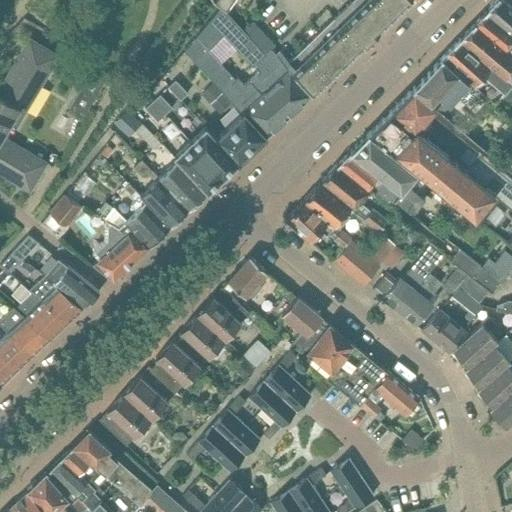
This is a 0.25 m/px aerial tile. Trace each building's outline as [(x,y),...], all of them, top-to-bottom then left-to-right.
[(214,0),(221,5),(226,11),(227,9),(233,0),(214,0)] [(350,2),(377,31),(378,32),(379,31),(379,30),(410,0),(352,0),(351,1),(350,2)] [(496,0),(485,12),(483,14),(511,37),(511,36),(511,8),(501,0),(496,0)] [(346,27),(364,45),(371,38),(377,31),(350,2),(343,9),(336,16),(343,23),(346,26),(346,27)] [(252,21),(243,29),(226,11),(221,5),(184,51),(240,112),(263,138),(311,94),(275,54),(276,53),(272,48),(275,45),(252,21)] [(483,14),(473,25),(511,57),(511,58),(511,37),(483,14)] [(275,54),(311,94),(362,46),(363,47),(364,45),(346,27),(346,26),(343,23),(336,16),(334,17),(335,17),(289,61),(279,50),(276,53),(275,54)] [(473,25),(459,40),(507,79),(511,73),(511,58),(511,57),(473,25)] [(0,173),(30,191),(47,162),(2,136),(11,122),(17,125),(59,55),(30,38),(0,87),(0,173)] [(450,49),(441,58),(468,80),(476,88),(490,72),(498,79),(495,83),(505,91),(511,83),(511,82),(507,79),(459,40),(450,49)] [(441,58),(413,87),(443,112),(457,96),(467,105),(480,91),(476,88),(468,80),(441,58)] [(70,108),(83,117),(104,83),(90,74),(70,108)] [(168,86),(180,99),(187,92),(175,80),(168,86)] [(413,87),(370,131),(474,218),(494,195),(465,170),(465,169),(419,130),(436,109),(442,114),(443,112),(413,87)] [(160,94),(152,101),(164,113),(172,107),(160,94)] [(164,113),(152,101),(145,108),(157,120),(164,113)] [(154,135),(139,119),(133,114),(127,108),(121,114),(146,137),(155,147),(160,142),(154,135)] [(226,125),(214,136),(238,162),(263,138),(240,112),(226,125)] [(145,114),(139,119),(154,135),(160,129),(145,114)] [(440,122),(433,130),(446,141),(453,132),(440,122)] [(205,126),(189,140),(223,176),(238,162),(214,136),(205,126)] [(369,132),(350,151),(401,192),(395,199),(412,213),(424,199),(407,185),(418,173),(369,132)] [(173,155),(178,160),(208,190),(223,176),(189,140),(173,155)] [(106,144),(100,152),(106,158),(113,150),(106,144)] [(350,151),(337,164),(369,190),(367,188),(373,181),(378,186),(375,189),(392,203),(395,199),(401,192),(350,151)] [(465,169),(465,170),(494,195),(511,209),(511,180),(479,153),(478,153),(465,169)] [(155,180),(140,195),(169,226),(188,209),(159,177),(141,159),(133,167),(141,177),(148,177),(150,174),(155,180)] [(173,165),(159,177),(188,209),(208,190),(178,160),(173,165)] [(353,206),(351,209),(353,210),(377,232),(387,220),(373,207),(370,210),(361,202),(370,191),(369,190),(337,164),(337,163),(321,180),(353,206)] [(319,182),(304,199),(334,224),(335,225),(338,227),(353,210),(351,209),(319,182)] [(103,217),(109,222),(148,246),(169,226),(140,195),(130,184),(125,188),(141,205),(126,219),(113,207),(103,217)] [(51,211),(66,224),(81,205),(66,194),(51,211)] [(334,224),(304,199),(286,218),(310,241),(321,229),(326,233),(334,224)] [(148,246),(109,222),(105,225),(105,240),(94,250),(94,254),(98,259),(97,260),(113,278),(148,246)] [(344,248),(333,260),(342,268),(359,249),(349,241),(352,238),(342,230),(334,239),(344,248)] [(38,242),(29,234),(11,253),(21,260),(38,242)] [(383,260),(396,244),(388,237),(372,255),(380,262),(382,259),(383,260)] [(373,288),(400,310),(431,276),(428,273),(444,253),(432,244),(425,252),(424,251),(402,278),(399,276),(396,279),(386,272),(373,288)] [(391,267),(405,252),(396,244),(383,260),(391,267)] [(369,258),(359,249),(342,268),(353,277),(369,258)] [(0,265),(3,268),(2,269),(10,275),(10,274),(10,273),(18,265),(34,275),(36,271),(21,260),(11,253),(0,264),(0,265)] [(483,264),(478,270),(457,253),(451,260),(458,266),(443,284),(454,293),(470,273),(493,292),(503,280),(483,264)] [(228,280),(245,296),(262,277),(267,271),(250,255),(228,280)] [(372,255),(369,258),(353,277),(362,285),(379,265),(377,265),(380,262),(372,255)] [(489,257),(483,264),(503,280),(508,273),(509,273),(508,272),(489,257)] [(43,276),(83,307),(99,292),(58,259),(43,276)] [(0,285),(10,275),(2,269),(0,271),(0,285)] [(32,291),(30,293),(67,322),(83,307),(43,276),(30,290),(32,291)] [(431,276),(400,310),(416,324),(432,304),(430,302),(435,295),(432,293),(440,283),(431,276)] [(460,288),(479,303),(488,291),(469,276),(460,288)] [(275,290),(282,296),(288,289),(280,283),(275,290)] [(213,295),(197,313),(225,338),(250,312),(225,289),(217,298),(213,295)] [(291,302),(296,296),(288,289),(282,296),(291,302)] [(67,322),(30,293),(17,305),(52,336),(67,322)] [(9,331),(7,332),(33,354),(50,338),(0,295),(0,308),(8,316),(1,325),(9,331)] [(322,316),(297,295),(296,296),(291,302),(281,313),(301,330),(295,337),(289,344),(294,347),(302,354),(306,349),(327,322),(321,317),(322,316)] [(496,310),(511,312),(511,301),(497,305),(496,310)] [(422,328),(449,351),(464,332),(437,309),(422,328)] [(471,310),(465,317),(469,321),(475,313),(471,310)] [(184,334),(176,342),(201,365),(225,338),(197,313),(180,331),(184,334)] [(452,348),(468,365),(495,343),(497,341),(488,330),(496,323),(489,316),(452,348)] [(302,354),(325,375),(353,342),(329,322),(328,323),(327,322),(306,349),(302,354)] [(0,354),(17,369),(33,354),(7,332),(1,338),(0,337),(0,354)] [(159,361),(151,370),(175,392),(201,365),(176,342),(173,339),(155,357),(159,361)] [(326,378),(338,387),(367,354),(353,342),(325,375),(327,377),(326,378)] [(465,368),(480,385),(506,363),(510,360),(495,343),(468,365),(465,368)] [(279,363),(264,379),(296,409),(311,393),(285,369),(296,356),(290,351),(279,363)] [(0,380),(2,383),(17,369),(0,354),(0,380)] [(367,354),(338,387),(360,404),(373,416),(381,408),(376,404),(383,395),(404,414),(419,397),(388,370),(367,354)] [(237,371),(245,378),(253,369),(246,362),(237,371)] [(477,388),(492,405),(511,388),(511,369),(506,363),(480,385),(477,388)] [(140,374),(123,393),(151,419),(175,392),(151,370),(143,378),(140,374)] [(296,409),(264,379),(249,396),(275,420),(263,433),(269,438),(296,409)] [(218,397),(222,402),(230,393),(221,386),(217,391),(218,397)] [(511,388),(492,405),(489,408),(506,426),(511,420),(511,388)] [(151,419),(123,393),(98,419),(127,445),(151,419)] [(227,408),(212,424),(245,454),(260,437),(234,413),(245,401),(239,395),(228,408),(227,408)] [(245,454),(212,424),(198,440),(198,441),(186,453),(192,458),(204,446),(230,470),(245,454)] [(89,429),(72,446),(138,506),(140,505),(141,507),(149,497),(166,511),(188,511),(158,485),(153,490),(108,452),(111,449),(89,429)] [(171,437),(180,444),(187,436),(182,432),(176,432),(171,437)] [(106,478),(72,446),(61,457),(89,485),(88,486),(106,505),(106,504),(114,511),(132,511),(138,507),(118,489),(108,499),(98,486),(106,478)] [(113,511),(114,511),(106,504),(106,505),(88,486),(89,485),(61,457),(50,468),(75,494),(78,497),(82,492),(86,495),(81,500),(88,507),(91,511),(113,511)] [(330,470),(350,499),(336,509),(338,511),(345,511),(355,506),(374,494),(349,457),(330,470)] [(307,476),(289,489),(304,511),(330,511),(312,483),(326,474),(321,467),(307,477),(307,476)] [(68,511),(63,505),(71,498),(59,487),(46,472),(28,490),(47,511),(68,511)] [(187,499),(200,511),(227,511),(245,493),(229,478),(205,505),(192,493),(187,499)] [(304,511),(289,489),(270,501),(277,511),(304,511)] [(47,511),(28,490),(8,508),(10,511),(47,511)] [(245,493),(227,511),(258,511),(262,508),(245,493)] [(82,511),(88,507),(81,500),(78,498),(72,504),(79,511),(82,511)]
